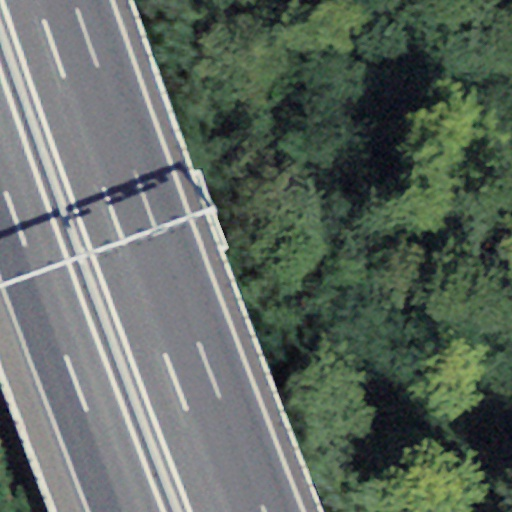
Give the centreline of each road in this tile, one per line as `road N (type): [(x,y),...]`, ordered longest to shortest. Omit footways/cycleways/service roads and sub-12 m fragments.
road 1 (motorway): [(255,511),(65,0)]
road 2 (motorway): [(0,167),(130,511)]
